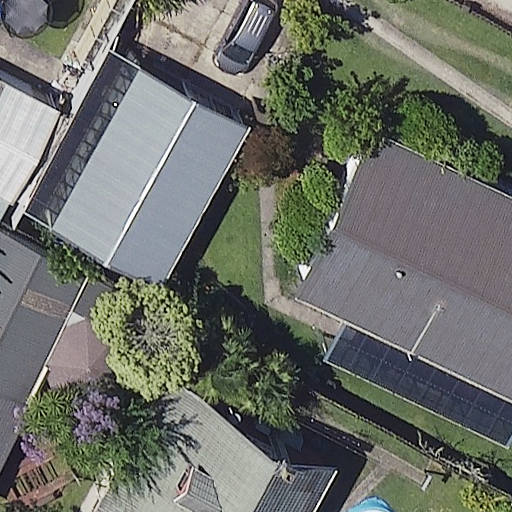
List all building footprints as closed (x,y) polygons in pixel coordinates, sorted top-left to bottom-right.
[(95,0),(0,0),(0,167),(13,174),(95,0)] [(235,100),(132,45),(52,194),(156,249),(235,100)] [(511,173),(365,104),(289,263),(334,285),(313,330),(498,418),(511,388),(511,173)] [(0,410),(82,251),(0,208),(0,410)] [(282,511),(323,436),(155,346),(65,511),(282,511)]
